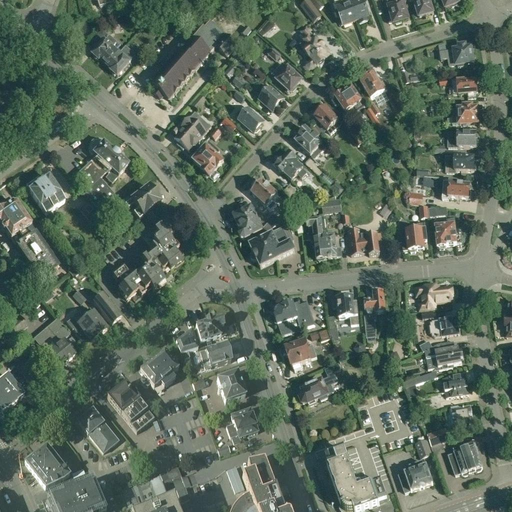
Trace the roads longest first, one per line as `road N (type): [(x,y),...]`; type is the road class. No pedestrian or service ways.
road 1 (residential): [(199,214),(340,71),(490,17)]
road 2 (residential): [(227,267),(0,448)]
road 3 (residential): [(238,295),(426,271),(480,275)]
road 4 (tertiary): [(310,511),(238,295)]
road 5 (residential): [(480,275),(478,321),(511,491)]
road 6 (residential): [(490,210),(499,103),(490,17)]
road 7 (tertiary): [(199,214),(97,104)]
